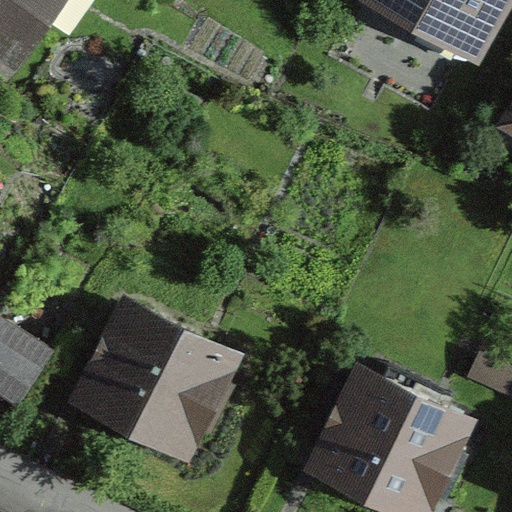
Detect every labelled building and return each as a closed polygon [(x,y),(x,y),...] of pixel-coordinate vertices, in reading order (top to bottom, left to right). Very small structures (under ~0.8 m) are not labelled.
[(67,0),(0,0),(0,45),(24,62),(67,0)] [(511,0),(401,0),(492,50),(511,12),(511,0)] [(511,98),(500,119),(511,125),(511,98)] [(0,307),(8,295),(19,279),(0,266),(0,307)] [(199,447),(256,337),(135,275),(79,386),(199,447)] [(64,331),(8,295),(0,307),(0,369),(28,387),(64,331)] [(441,511),(496,399),(376,340),(321,452),(441,511)] [(511,375),(511,345),(500,340),(488,365),(511,375)]
